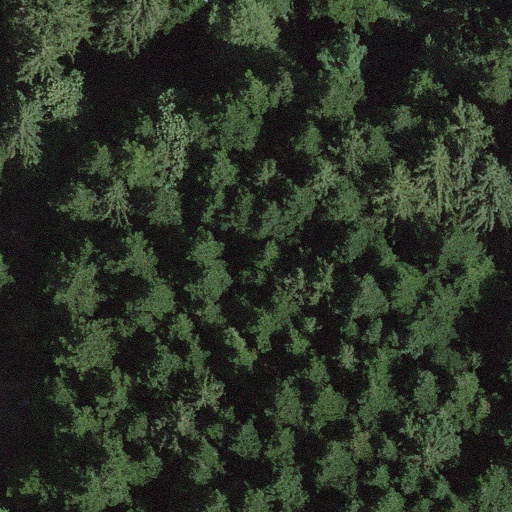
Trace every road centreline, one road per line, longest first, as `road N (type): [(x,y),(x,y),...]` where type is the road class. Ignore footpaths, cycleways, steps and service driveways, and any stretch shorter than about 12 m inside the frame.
road 1 (track): [(511,44),(414,96),(179,121),(110,150),(58,184),(0,241)]
road 2 (track): [(0,272),(511,275)]
